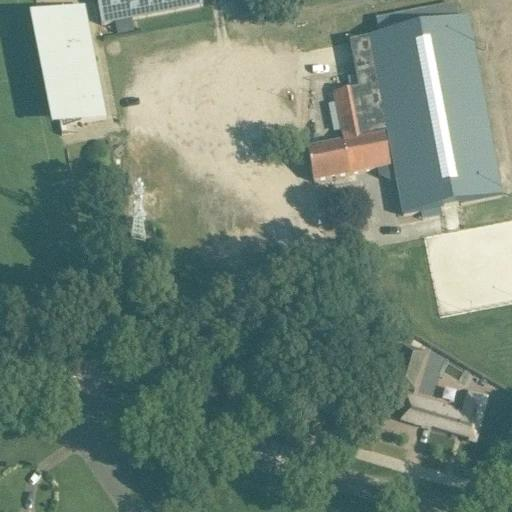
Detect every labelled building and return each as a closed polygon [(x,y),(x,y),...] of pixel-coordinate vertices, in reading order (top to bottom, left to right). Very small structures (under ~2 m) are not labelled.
[(201,0),(96,0),(102,29),(203,9),(201,0)] [(403,219),(501,199),(468,21),(458,23),(455,7),(376,22),(379,38),(349,44),(358,90),(334,95),(343,144),(307,151),(313,184),(378,172),(379,178),(390,183),(396,182),(403,219)] [(52,132),(63,130),(107,121),(85,9),(30,20),(52,132)] [(134,283),(157,279),(154,267),(132,271),(134,283)] [(415,393),(426,354),(400,346),(389,385),(415,393)] [(474,443),(486,402),(466,396),(461,414),(407,398),(400,422),(474,443)]
